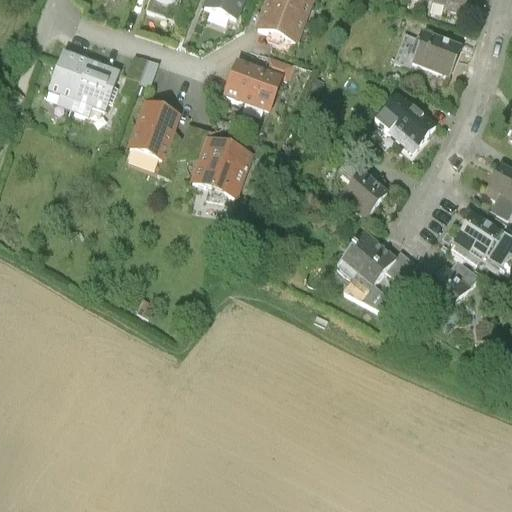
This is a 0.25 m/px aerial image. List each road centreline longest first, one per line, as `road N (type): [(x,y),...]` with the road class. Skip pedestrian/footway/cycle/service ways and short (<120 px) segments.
road 1 (residential): [(502,0),(455,171),(414,238)]
road 2 (residential): [(56,0),(49,18),(210,78)]
